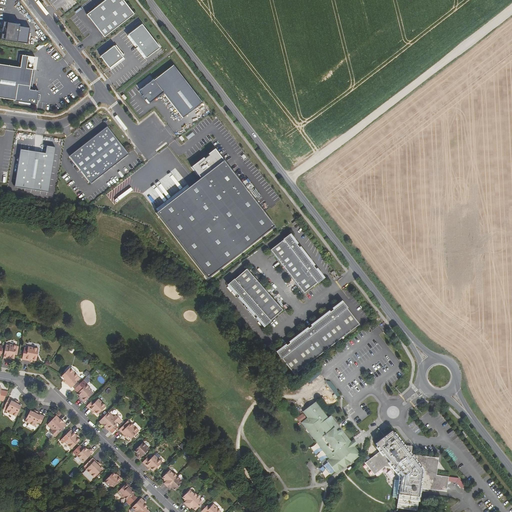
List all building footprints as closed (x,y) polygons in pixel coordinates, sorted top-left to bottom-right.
[(104,0),(87,13),(105,36),(135,13),(124,0),(104,0)] [(1,39),(27,43),(30,26),(19,25),(20,22),(4,20),(1,39)] [(159,47),(141,24),(128,34),(146,58),(159,47)] [(123,57),(114,45),(100,56),(109,68),(123,57)] [(20,67),(0,63),(0,97),(36,104),(37,100),(38,94),(39,90),(32,89),(29,89),(33,69),(27,68),(29,56),(22,55),(21,62),(20,67)] [(183,117),(203,102),(174,64),(154,79),(153,79),(140,90),(143,94),(141,95),(145,99),(146,98),(150,103),(163,92),(183,117)] [(147,77),(135,86),(138,90),(150,80),(147,77)] [(59,90),(63,87),(57,80),(53,83),(59,90)] [(180,133),(188,127),(185,125),(178,131),(180,133)] [(128,154),(107,127),(70,156),(91,183),(128,154)] [(48,193),(55,148),(46,146),(45,153),(20,149),(19,158),(16,160),(18,163),(14,187),(48,193)] [(205,276),(272,229),(252,201),(260,196),(246,176),(241,180),(242,181),(240,183),(216,149),(189,167),(198,180),(188,187),(187,186),(154,209),(157,213),(156,213),(198,274),(201,271),(205,276)] [(322,278),(288,235),(270,249),(303,293),(322,278)] [(282,310),(246,269),(229,284),(264,325),(282,310)] [(358,324),(342,302),(277,353),(294,374),(358,324)] [(4,358),(8,359),(8,357),(11,357),(11,358),(14,359),(17,346),(10,345),(9,346),(6,345),(4,358)] [(25,350),(24,357),(31,359),(31,357),(34,358),(38,358),(40,347),(29,345),(28,351),(25,350)] [(70,369),(62,377),(64,380),(67,382),(66,383),(71,389),(77,383),(77,382),(80,379),(78,377),(70,369)] [(86,385),(77,395),(80,397),(81,397),(83,399),(81,400),(84,403),(93,394),(91,391),(91,390),(86,385)] [(0,400),(4,401),(9,392),(2,391),(2,389),(0,388),(0,400)] [(6,406),(9,408),(7,412),(17,418),(22,407),(19,406),(16,404),(17,402),(10,399),(6,406)] [(91,401),(86,406),(92,412),(93,410),(95,412),(98,415),(106,407),(98,399),(94,403),(91,401)] [(311,405),(320,416),(324,414),(315,402),(311,405)] [(308,419),(302,423),(329,459),(327,461),(328,463),(335,472),(359,454),(353,446),(356,444),(353,441),(351,443),(336,424),(321,417),(320,416),(311,405),(302,412),(308,419)] [(25,421),(35,427),(38,423),(41,424),(45,417),(38,413),(37,414),(34,413),(31,411),(25,421)] [(108,428),(106,429),(109,432),(110,432),(112,434),(118,428),(115,426),(121,420),(116,415),(113,418),(108,413),(100,422),(105,427),(106,426),(108,428)] [(330,416),(327,418),(324,414),(320,416),(321,417),(336,424),(330,416)] [(47,425),(52,430),(50,433),(55,437),(66,426),(63,423),(62,424),(60,423),(61,422),(56,416),(47,425)] [(126,434),(128,436),(131,439),(139,431),(131,423),(128,426),(125,423),(119,430),(125,435),(126,434)] [(64,442),(72,449),(80,441),(77,438),(75,437),(76,435),(71,430),(66,435),(61,441),(63,443),(64,442)] [(375,448),(379,453),(365,463),(374,474),(384,466),(392,468),(398,476),(398,480),(394,480),(392,497),(398,498),(398,499),(397,508),(406,509),(416,510),(417,502),(417,497),(418,497),(419,489),(420,489),(420,488),(420,486),(436,489),(436,491),(446,492),(447,481),(448,477),(436,475),(438,458),(411,454),(410,453),(411,453),(411,447),(404,446),(395,434),(392,433),(391,432),(375,444),(376,446),(375,448)] [(142,443),(134,451),(137,454),(138,455),(137,456),(136,457),(139,460),(149,449),(142,443)] [(73,452),(83,462),(93,452),(91,449),(90,450),(89,451),(87,450),(85,448),(83,449),(79,446),(73,452)] [(360,455),(359,454),(335,472),(336,474),(360,455)] [(149,467),(151,469),(153,471),(161,463),(154,456),(150,460),(147,458),(142,463),(148,468),(149,467)] [(97,465),(98,463),(92,458),(86,464),(89,466),(86,469),(94,477),(102,469),(99,466),(97,465)] [(335,472),(328,463),(323,467),(330,476),(335,472)] [(162,477),(163,480),(165,482),(163,483),(166,486),(169,488),(170,487),(172,489),(173,488),(175,490),(182,483),(178,479),(179,478),(176,476),(174,473),(173,474),(169,470),(162,477)] [(104,481),(109,486),(110,486),(112,488),(121,479),(119,476),(117,478),(114,475),(115,475),(113,472),(104,481)] [(464,486),(458,478),(456,482),(460,489),(463,487),(464,486)] [(126,483),(117,493),(122,498),(123,497),(127,501),(126,502),(130,505),(137,498),(133,495),(135,493),(131,490),(128,487),(129,486),(126,483)] [(182,498),(184,500),(183,500),(185,502),(184,503),(186,506),(189,509),(191,507),(192,509),(193,508),(195,510),(202,503),(198,499),(199,498),(196,495),(194,493),(193,494),(189,490),(182,498)] [(148,511),(145,508),(147,507),(145,504),(143,503),(144,501),(141,498),(132,507),(136,511),(148,511)]
